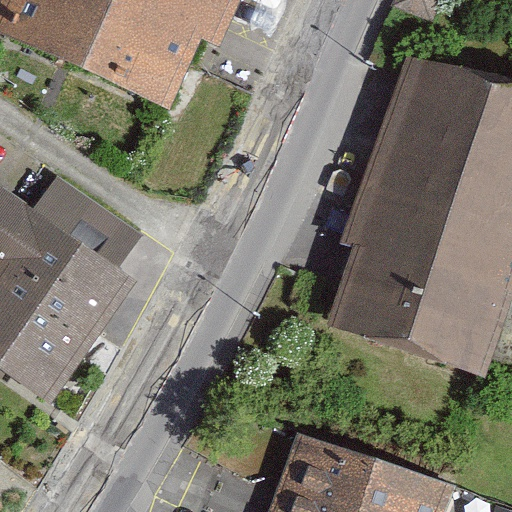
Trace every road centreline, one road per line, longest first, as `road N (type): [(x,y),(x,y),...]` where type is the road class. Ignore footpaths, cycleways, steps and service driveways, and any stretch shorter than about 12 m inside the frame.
road 1 (unclassified): [(91,511),(231,250)]
road 2 (unclassified): [(231,250),(344,0)]
road 3 (unclassified): [(231,250),(0,119)]
